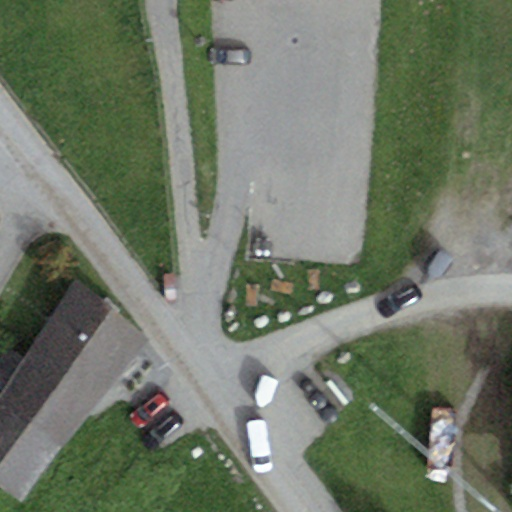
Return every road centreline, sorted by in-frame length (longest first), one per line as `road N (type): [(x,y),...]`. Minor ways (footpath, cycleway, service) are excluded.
road 1 (residential): [(213,392),(259,361),(368,315),(467,287),(511,288)]
road 2 (residential): [(22,143),(213,392)]
road 3 (residential): [(213,392),(301,511)]
